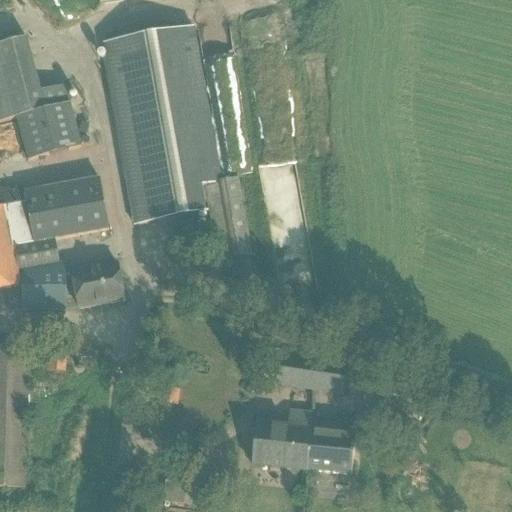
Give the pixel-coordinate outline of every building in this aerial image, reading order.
[(194,30),(107,45),(139,226),(204,215),(207,214),(205,206),(206,206),(211,230),(204,231),(205,237),(202,237),(205,252),(214,250),(216,262),(253,255),(239,179),(223,182),(194,30)] [(0,47),(0,123),(17,119),(28,162),(81,148),(65,87),(41,93),(27,41),(0,47)] [(60,187),(62,195),(69,239),(108,232),(104,212),(100,181),(60,187)] [(0,289),(22,286),(22,312),(65,312),(66,264),(59,265),(56,249),(55,241),(69,239),(62,195),(60,187),(22,193),(21,186),(0,189),(0,289)] [(117,267),(72,275),(79,310),(124,302),(117,267)] [(0,488),(5,489),(25,490),(29,349),(0,348),(0,488)] [(268,352),(266,367),(281,369),(283,354),(268,352)] [(329,366),(321,359),(283,354),(281,369),(278,388),(344,397),(348,369),(329,366)] [(306,473),(312,424),(257,418),(252,467),(301,472),(306,473)] [(351,478),(356,429),(312,424),(306,473),(351,478)] [(166,482),(163,503),(204,507),(206,486),(166,482)]
